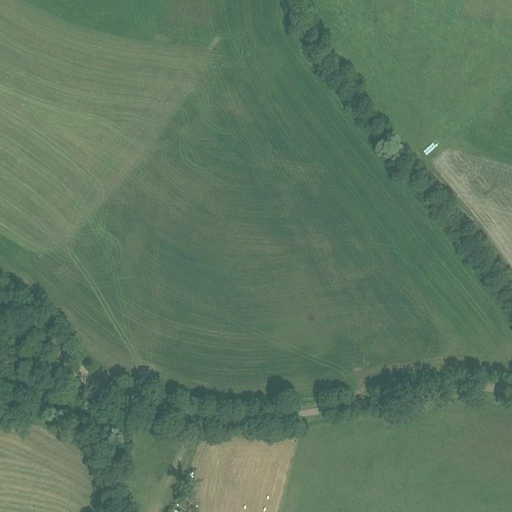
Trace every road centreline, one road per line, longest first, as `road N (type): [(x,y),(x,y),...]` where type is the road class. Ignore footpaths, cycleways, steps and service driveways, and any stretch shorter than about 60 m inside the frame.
road 1 (unclassified): [(511,391),(458,388),(268,418),(213,417),(0,356)]
road 2 (track): [(0,294),(92,382)]
